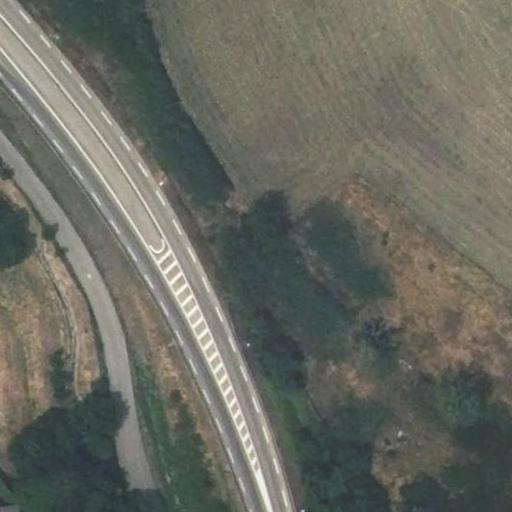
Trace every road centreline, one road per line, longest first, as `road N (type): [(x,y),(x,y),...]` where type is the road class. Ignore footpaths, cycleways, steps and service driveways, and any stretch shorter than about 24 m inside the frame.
road 1 (primary): [(281,511),(235,370),(143,187),(71,86),(0,6)]
road 2 (primary): [(0,74),(113,211),(212,392),(257,511)]
